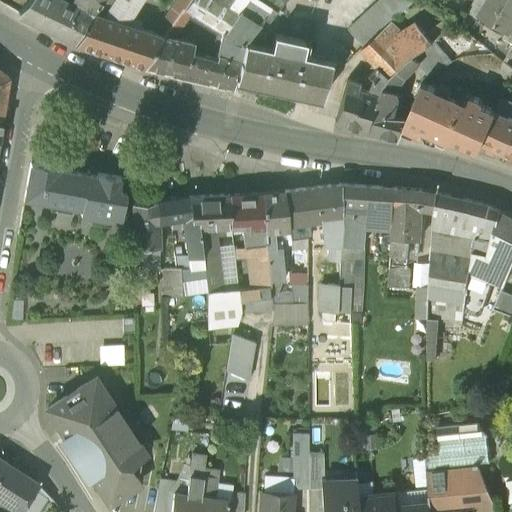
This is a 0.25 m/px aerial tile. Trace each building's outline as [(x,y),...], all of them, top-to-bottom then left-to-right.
[(38,0),(29,0),(17,15),(36,24),(46,5),(38,0)] [(73,5),(62,0),(49,0),(46,5),(36,24),(55,34),(73,5)] [(82,0),(78,7),(94,15),(95,13),(105,0),(104,0),(82,0)] [(98,15),(103,16),(112,0),(104,0),(105,0),(95,13),(98,15)] [(112,0),(103,16),(137,27),(139,21),(130,17),(140,0),(112,0)] [(177,0),(153,33),(160,36),(161,36),(162,35),(176,16),(183,7),(184,8),(189,0),(177,0)] [(207,0),(189,0),(184,8),(191,12),(197,16),(207,0)] [(218,0),(207,0),(197,16),(211,25),(224,4),(218,0)] [(218,0),(224,4),(237,12),(238,11),(245,0),(218,0)] [(245,0),(238,11),(256,26),(263,16),(268,19),(284,0),(245,0)] [(379,0),(347,29),(363,47),(380,32),(414,0),(379,0)] [(487,0),(473,0),(467,12),(478,18),(480,14),(480,13),(487,0)] [(511,0),(487,0),(480,13),(480,14),(495,22),(494,23),(497,25),(498,24),(507,29),(508,30),(511,22),(511,0)] [(237,12),(224,4),(211,25),(221,31),(220,38),(242,44),(244,41),(256,26),(238,11),(237,12)] [(78,7),(73,5),(55,34),(76,44),(85,25),(87,26),(94,15),(78,7)] [(183,7),(176,16),(184,22),(191,12),(184,8),(183,7)] [(85,25),(76,44),(80,46),(90,27),(98,15),(95,13),(94,15),(87,26),(85,25)] [(103,16),(98,15),(90,27),(80,46),(130,62),(142,29),(137,27),(103,16)] [(176,16),(162,35),(173,38),(184,22),(176,16)] [(450,19),(427,36),(434,42),(438,39),(453,29),(459,26),(450,19)] [(511,22),(508,30),(507,29),(502,37),(511,43),(511,22)] [(418,26),(396,47),(407,59),(412,56),(434,42),(427,36),(418,26)] [(142,29),(130,62),(143,67),(160,36),(153,33),(142,29)] [(453,29),(438,39),(444,48),(459,38),(453,29)] [(396,47),(380,32),(363,47),(361,49),(377,66),(389,78),(407,59),(396,47)] [(160,36),(143,67),(185,77),(191,52),(193,43),(173,38),(162,35),(161,36),(160,36)] [(304,42),(274,35),(271,48),(244,41),(242,44),(243,44),(240,59),(238,59),(235,73),(234,79),(320,99),(331,62),(301,55),(304,42)] [(220,38),(214,58),(204,56),(198,80),(232,88),(234,79),(235,73),(238,59),(240,59),(243,44),(242,44),(220,38)] [(434,42),(412,56),(418,64),(428,76),(450,63),(434,42)] [(191,52),(185,77),(198,80),(204,56),(191,52)] [(384,88),(380,97),(369,130),(399,138),(401,134),(407,119),(393,115),(399,97),(396,90),(406,76),(418,64),(412,56),(407,59),(389,78),(384,88)] [(389,78),(377,66),(370,74),(384,88),(389,78)] [(384,88),(370,74),(363,80),(369,85),(366,93),(380,97),(384,88)] [(346,80),(335,120),(369,130),(380,97),(366,93),(360,91),(361,85),(346,80)] [(469,96),(465,106),(434,91),(435,89),(421,82),(407,119),(401,134),(410,138),(420,135),(423,136),(425,141),(433,145),(438,142),(444,145),(449,143),(458,147),(463,145),(477,151),(480,145),(494,112),(480,105),(482,102),(469,96)] [(509,119),(494,112),(480,145),(495,151),(496,149),(504,152),(511,134),(511,123),(508,122),(509,119)] [(511,134),(504,152),(503,155),(511,159),(511,134)] [(87,171),(86,174),(58,169),(58,167),(30,162),(24,197),(80,206),(79,213),(120,220),(127,183),(123,178),(120,178),(120,177),(97,173),(97,174),(88,172),(89,171),(87,171)] [(341,184),(330,185),(333,219),(344,218),(344,211),(342,211),(340,205),(340,204),(341,184)] [(396,189),(341,184),(340,204),(340,205),(342,211),(344,211),(344,218),(340,265),(360,267),(360,260),(364,221),(374,227),(392,228),(396,189)] [(330,185),(284,191),(286,217),(287,224),(318,221),(333,219),(330,185)] [(420,191),(396,189),(392,228),(391,239),(408,239),(418,240),(419,208),(420,191)] [(284,191),(262,193),(264,231),(274,230),(288,229),(286,217),(284,191)] [(435,194),(420,191),(419,208),(433,211),(435,194)] [(262,193),(229,194),(230,221),(230,225),(242,225),(246,289),(249,289),(250,290),(263,290),(270,290),(269,280),(265,247),(264,231),(262,193)] [(229,194),(190,196),(192,218),(198,218),(199,228),(224,227),(230,226),(230,225),(230,221),(229,194)] [(450,197),(435,194),(433,211),(432,227),(446,229),(450,197)] [(190,196),(168,199),(170,219),(170,226),(183,225),(190,269),(204,268),(204,267),(199,228),(198,218),(192,218),(190,196)] [(466,200),(450,197),(446,229),(458,233),(466,200)] [(168,199),(157,201),(157,222),(158,221),(170,219),(168,199)] [(488,206),(466,200),(458,233),(476,237),(490,241),(495,226),(486,224),(486,223),(483,222),(488,206)] [(157,201),(134,204),(135,249),(159,248),(158,221),(157,222),(157,201)] [(511,258),(511,218),(488,206),(483,222),(486,223),(486,224),(495,226),(490,241),(487,252),(473,250),(468,273),(490,280),(502,284),(509,267),(508,267),(511,261),(511,258)] [(333,219),(318,221),(318,264),(306,265),(306,284),(307,304),(307,326),(322,326),(322,322),(321,322),(321,311),(319,312),(320,285),(338,286),(340,265),(344,218),(333,219)] [(224,227),(199,228),(204,267),(204,268),(207,291),(220,290),(217,260),(215,235),(224,235),(224,227)] [(274,230),(264,231),(265,247),(275,247),(274,230)] [(490,241),(476,237),(473,250),(487,252),(490,241)] [(307,239),(290,241),(291,250),(307,248),(307,239)] [(408,239),(391,239),(389,265),(406,267),(406,265),(408,239)] [(275,247),(265,247),(269,280),(281,279),(278,246),(275,247)] [(159,248),(135,249),(135,262),(159,261),(159,248)] [(470,257),(431,249),(428,296),(463,301),(470,257)] [(234,258),(217,260),(220,290),(207,291),(207,328),(242,325),(241,316),(238,289),(234,258)] [(365,260),(360,260),(360,267),(340,265),(338,286),(350,286),(350,292),(366,292),(365,260)] [(406,267),(389,265),(387,287),(424,289),(425,266),(406,265),(406,267)] [(181,268),(164,269),(165,297),(182,297),(181,268)] [(490,280),(468,273),(463,301),(461,320),(462,320),(463,311),(476,315),(479,314),(490,280)] [(307,304),(306,284),(291,284),(292,304),(307,304)] [(350,312),(350,292),(350,286),(338,286),(320,285),(319,312),(321,311),(334,312),(350,312)] [(272,315),(270,290),(263,290),(250,290),(249,289),(246,289),(238,289),(241,316),(272,315)] [(511,295),(501,291),(495,307),(511,313),(511,295)] [(463,301),(428,296),(427,317),(461,320),(463,301)] [(307,304),(292,304),(282,304),(283,326),(307,326),(307,304)] [(334,312),(321,311),(321,322),(322,322),(334,322),(334,312)] [(350,312),(334,312),(334,322),(350,323),(350,312)] [(253,342),(231,338),(225,374),(247,379),(253,342)] [(86,384),(47,411),(66,438),(67,438),(74,449),(72,451),(81,465),(84,463),(91,474),(90,475),(109,502),(139,482),(128,464),(144,453),(104,393),(96,399),(86,384)] [(426,455),(427,468),(488,462),(486,436),(477,423),(436,427),(439,453),(426,455)] [(292,475),(292,490),(308,489),(308,453),(308,434),(292,434),(292,475)] [(205,453),(197,452),(195,473),(202,474),(205,453)] [(322,452),(308,453),(308,489),(320,489),(320,484),(323,484),(322,452)] [(36,483),(0,459),(0,498),(19,510),(36,483)] [(478,465),(427,470),(429,489),(430,502),(431,511),(478,511),(496,510),(478,465)] [(195,473),(189,473),(186,494),(200,496),(202,474),(195,473)] [(217,476),(202,474),(200,496),(214,498),(217,476)] [(256,488),(292,490),(292,475),(257,474),(256,488)] [(323,484),(320,484),(320,489),(321,511),(356,511),(356,483),(323,484)] [(291,511),(292,490),(256,488),(255,511),(291,511)] [(429,489),(394,493),(396,506),(430,502),(429,489)] [(170,511),(173,492),(157,490),(152,511),(170,511)] [(186,494),(173,492),(170,511),(197,511),(200,496),(186,494)] [(394,493),(373,495),(374,511),(394,511),(394,506),(396,506),(394,493)] [(227,495),(227,499),(225,511),(242,511),(243,496),(227,495)] [(214,498),(200,496),(197,511),(225,511),(227,499),(214,498)] [(396,506),(394,506),(394,511),(431,511),(430,502),(396,506)]
